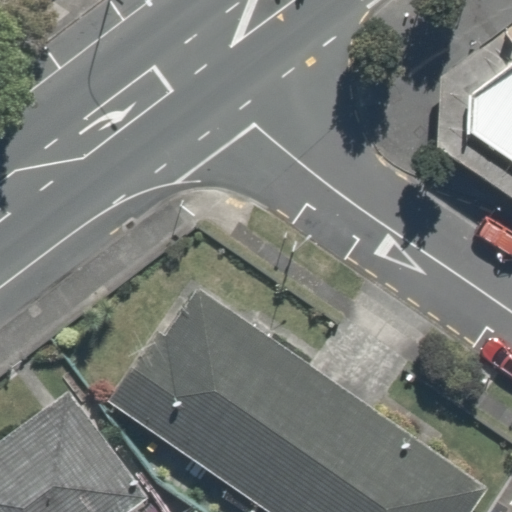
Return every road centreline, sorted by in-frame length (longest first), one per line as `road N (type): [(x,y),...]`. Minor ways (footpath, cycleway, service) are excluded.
road 1 (residential): [(511,311),(293,158),(190,56)]
road 2 (secondary): [(190,56),(0,201)]
